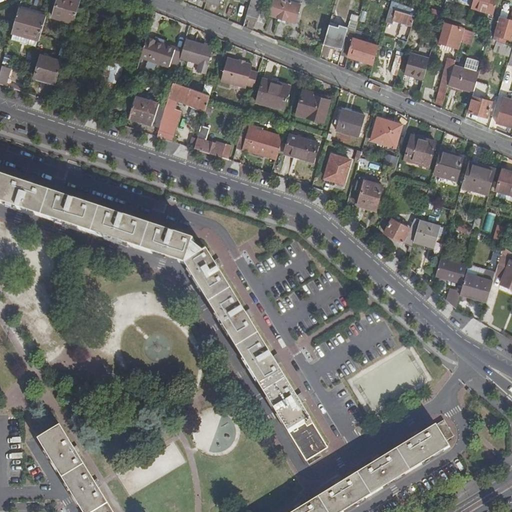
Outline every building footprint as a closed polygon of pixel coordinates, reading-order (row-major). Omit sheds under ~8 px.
[(74,25),(81,3),(71,0),(58,0),(53,18),(74,25)] [(247,17),(257,20),(263,0),(251,0),(251,4),(247,17)] [(296,24),(301,6),(281,0),(274,0),(270,17),(296,24)] [(497,0),(473,0),(471,9),(493,16),(497,0)] [(41,36),(46,18),(19,9),(12,34),(13,35),(12,40),(36,47),(38,42),(39,42),(41,36)] [(389,10),(385,23),(391,25),(392,22),(412,27),(414,18),(389,10)] [(361,11),(358,21),(364,22),(367,12),(361,11)] [(243,28),(253,32),(257,20),(247,17),(243,28)] [(492,42),(496,43),(502,45),(504,40),(511,42),(511,19),(511,21),(499,18),(492,42)] [(340,56),(348,59),(355,33),(358,24),(351,22),(349,32),(330,26),(324,46),(342,51),(340,56)] [(465,31),(459,29),(457,29),(444,25),(439,44),(459,50),(461,44),(465,31)] [(475,35),(465,31),(461,44),(471,47),(475,35)] [(348,59),(373,66),(378,48),(359,42),(362,35),(355,33),(348,59)] [(170,78),(174,79),(180,59),(183,51),(146,40),(141,58),(157,63),(158,60),(170,64),(169,67),(172,68),(170,78)] [(213,48),(186,41),(183,51),(180,59),(200,65),(198,72),(206,75),(208,67),(213,48)] [(510,58),(511,50),(511,49),(502,45),(496,43),(493,53),(510,58)] [(410,77),(423,81),(429,60),(410,55),(406,70),(411,71),(410,77)] [(56,85),(63,63),(41,57),(35,79),(56,85)] [(117,90),(124,64),(124,62),(124,60),(116,59),(115,60),(114,61),(113,61),(113,63),(106,60),(103,69),(105,69),(100,86),(117,90)] [(255,88),(259,74),(252,72),(253,66),(228,59),(222,81),(247,88),(248,86),(255,88)] [(435,105),(442,107),(448,87),(454,68),(455,62),(448,59),(442,78),(439,92),(435,105)] [(463,71),(475,74),(478,64),(466,60),(463,71)] [(388,82),(394,84),(400,65),(393,63),(388,82)] [(448,87),(472,94),(478,75),(475,74),(463,71),(454,68),(448,87)] [(284,111),(291,90),(272,84),(273,83),(263,80),(256,103),(284,111)] [(0,85),(17,92),(18,89),(0,83),(0,85)] [(156,138),(171,142),(181,113),(174,111),(178,101),(197,108),(197,110),(205,113),(207,105),(210,96),(173,83),(172,87),(166,107),(159,128),(156,138)] [(324,124),(331,102),(313,97),(314,94),(304,91),(297,115),(324,124)] [(475,91),(473,98),(482,100),(484,93),(475,91)] [(159,128),(166,107),(135,98),(129,118),(159,128)] [(482,100),(473,98),(468,113),(487,119),(491,103),(482,100)] [(113,108),(124,111),(126,104),(116,100),(113,108)] [(87,101),(83,113),(90,116),(94,103),(87,101)] [(511,103),(503,101),(496,124),(511,129),(511,103)] [(121,126),(125,112),(124,111),(113,108),(109,122),(121,126)] [(342,110),(335,131),(359,138),(365,117),(342,110)] [(402,126),(377,120),(371,141),(395,149),(402,126)] [(237,148),(276,160),(283,139),(250,129),(250,130),(243,128),(237,148)] [(313,164),(319,146),(290,137),(285,154),(298,158),(298,159),(313,164)] [(436,144),(411,137),(404,161),(428,168),(436,144)] [(194,150),(227,161),(232,147),(225,145),(224,148),(223,150),(215,147),(216,145),(197,138),(194,150)] [(448,155),(439,152),(433,175),(457,182),(464,156),(449,151),(448,155)] [(350,162),(332,156),(325,179),(343,185),(350,162)] [(486,169),(468,164),(461,188),(489,196),(496,170),(487,168),(486,169)] [(511,196),(511,173),(502,171),(496,192),(511,196)] [(266,397),(306,460),(307,461),(329,447),(301,403),(304,401),(300,394),(296,396),(276,364),(280,362),(275,355),(272,357),(262,341),(248,319),(252,317),(248,311),(245,313),(217,269),(220,267),(216,261),(213,263),(201,243),(181,236),(182,232),(175,230),(173,234),(131,220),(132,216),(125,214),(124,218),(81,203),(82,200),(75,197),(73,201),(31,187),(32,184),(24,182),(24,184),(0,176),(0,204),(183,267),(188,275),(266,397)] [(382,187),(365,181),(357,205),(375,211),(382,187)] [(490,231),(493,214),(487,213),(484,230),(490,231)] [(407,252),(411,253),(414,243),(419,223),(415,221),(411,228),(402,223),(401,225),(392,220),(384,234),(409,247),(407,252)] [(419,223),(414,243),(434,248),(440,228),(420,223),(419,223)] [(462,224),(458,231),(469,238),(473,231),(462,224)] [(503,245),(507,230),(499,227),(494,243),(503,245)] [(501,254),(495,277),(502,279),(501,284),(510,288),(510,290),(511,292),(511,262),(511,258),(505,256),(501,254)] [(441,259),(436,277),(462,284),(466,267),(441,259)] [(493,282),(466,274),(461,293),(460,296),(487,304),(493,282)] [(455,309),(456,310),(460,296),(461,293),(450,290),(447,302),(455,309)] [(373,464),(365,468),(340,484),(338,480),(331,484),(334,488),(301,508),(299,505),(293,508),(295,511),(294,511),(343,511),(449,447),(445,441),(452,437),(443,420),(419,435),(417,431),(410,435),(412,439),(379,460),(377,456),(370,460),(373,464)] [(38,440),(82,511),(112,511),(98,488),(101,487),(97,481),(94,482),(78,455),(80,453),(76,447),(74,448),(61,426),(38,440)]
